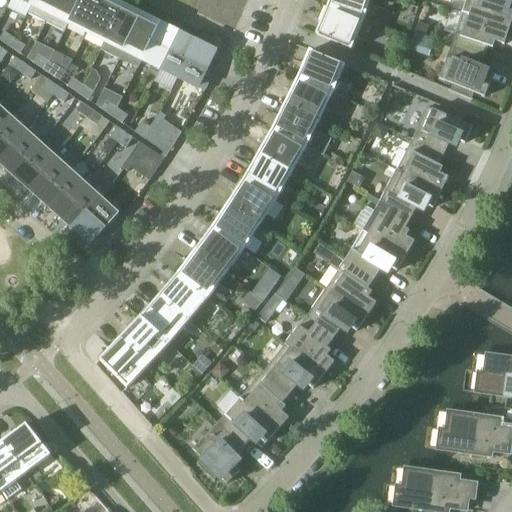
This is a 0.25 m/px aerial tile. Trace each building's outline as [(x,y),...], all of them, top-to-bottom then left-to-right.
[(11,0),(7,9),(26,18),(28,14),(34,0),(11,0)] [(46,23),(50,14),(57,0),(34,0),(28,14),(46,23)] [(69,24),(80,0),(57,0),(50,14),(46,23),(65,32),(69,24)] [(80,0),(69,24),(87,33),(103,0),(80,0)] [(112,3),(106,0),(103,0),(87,33),(105,42),(123,6),(113,1),(112,3)] [(363,22),(371,0),(329,0),(327,8),(363,22)] [(503,0),(466,0),(462,14),(510,29),(511,21),(511,11),(504,9),(505,4),(507,5),(507,3),(503,2),(503,0)] [(119,60),(124,51),(140,17),(133,13),(134,11),(123,6),(105,42),(101,51),(119,60)] [(352,51),(363,22),(327,8),(316,36),(352,51)] [(504,45),(510,29),(462,14),(451,46),(484,58),(490,41),(504,45)] [(142,60),(160,24),(149,19),(148,21),(140,17),(124,51),(119,60),(137,70),(142,60)] [(429,27),(419,23),(417,27),(416,30),(415,33),(425,37),(429,27)] [(170,30),(160,24),(142,60),(160,69),(177,35),(169,31),(170,30)] [(0,39),(0,40),(10,47),(15,39),(5,32),(0,39)] [(427,38),(425,37),(415,33),(414,36),(413,39),(411,42),(424,47),(427,38)] [(160,69),(154,82),(172,92),(178,79),(196,43),(186,37),(185,39),(177,35),(160,69)] [(26,47),(15,39),(10,47),(20,55),(26,47)] [(215,52),(196,43),(178,79),(205,92),(214,75),(206,71),(215,52)] [(480,70),(484,58),(451,46),(447,58),(439,79),(444,82),(453,85),(451,91),(449,90),(449,91),(472,101),(473,100),(471,99),(474,94),(484,98),(491,81),(480,77),(482,72),(484,73),(484,71),(480,70)] [(333,94),(345,66),(309,51),(298,78),(333,94)] [(33,63),(44,71),(49,63),(39,55),(33,63)] [(15,58),(10,66),(20,73),(26,65),(15,58)] [(60,70),(49,63),(44,71),(54,78),(60,70)] [(36,72),(26,65),(20,73),(31,80),(36,72)] [(298,78),(285,104),(320,121),(333,94),(298,78)] [(67,87),(78,94),(83,86),(73,79),(67,87)] [(43,89),(53,96),(59,88),(49,81),(43,89)] [(94,93),(83,86),(78,94),(88,101),(94,93)] [(70,95),(59,88),(53,96),(64,103),(70,95)] [(101,110),(112,117),(117,109),(107,102),(101,110)] [(82,103),(76,111),(87,119),(92,111),(82,103)] [(285,104),(272,130),(307,148),(320,121),(285,104)] [(412,140),(444,155),(449,144),(453,146),(454,145),(452,144),(454,139),(465,144),(472,127),(461,123),(464,117),(465,118),(466,117),(442,107),(442,108),(443,109),(441,114),(432,110),(427,108),(418,129),(417,129),(412,140)] [(0,128),(9,118),(0,109),(0,128)] [(128,116),(117,109),(112,117),(122,124),(128,116)] [(103,118),(92,111),(87,119),(97,126),(103,118)] [(160,113),(150,128),(156,131),(163,120),(166,117),(160,113)] [(0,159),(25,132),(9,118),(0,128),(0,159)] [(182,133),(163,120),(156,131),(172,142),(171,142),(175,145),(182,133)] [(135,133),(143,138),(150,128),(142,122),(135,133)] [(117,128),(110,138),(118,144),(125,133),(117,128)] [(164,153),(171,142),(172,142),(156,131),(150,128),(143,138),(164,153)] [(272,130),(258,155),(292,174),(307,148),(272,130)] [(25,132),(0,159),(0,160),(6,166),(4,167),(13,175),(40,145),(25,132)] [(125,133),(118,144),(126,149),(133,139),(125,133)] [(110,139),(103,148),(110,153),(117,143),(110,139)] [(444,155),(412,140),(397,171),(441,194),(449,178),(435,172),(444,155)] [(140,143),(132,154),(138,158),(154,168),(161,158),(140,143)] [(55,159),(40,145),(13,175),(22,183),(23,181),(30,187),(55,159)] [(138,158),(132,154),(122,168),(128,172),(131,168),(130,168),(138,158)] [(292,174),(258,155),(244,180),(277,201),(292,174)] [(157,171),(154,168),(138,158),(130,168),(131,168),(150,182),(157,171)] [(35,195),(43,202),(70,173),(55,159),(30,187),(36,193),(35,195)] [(441,194),(397,171),(381,202),(411,219),(417,208),(421,210),(422,209),(420,208),(423,204),(433,209),(441,194)] [(85,186),(70,173),(43,202),(52,210),(53,209),(60,215),(85,186)] [(364,179),(352,173),(347,183),(359,190),(364,179)] [(228,205),(261,226),(277,201),(244,180),(228,205)] [(65,222),(74,230),(100,200),(85,186),(60,215),(66,220),(65,222)] [(370,196),(367,201),(378,207),(380,203),(380,202),(370,196)] [(122,219),(100,200),(74,230),(90,244),(104,229),(110,234),(122,219)] [(363,232),(406,257),(415,242),(402,235),(411,219),(381,202),(380,202),(380,203),(378,207),(363,232)] [(261,226),(228,205),(212,229),(244,251),(261,226)] [(195,252),(226,275),(244,251),(212,229),(195,252)] [(363,232),(345,261),(375,280),(381,270),(385,272),(386,271),(384,270),(387,266),(397,272),(406,257),(363,232)] [(208,299),(226,275),(195,252),(178,275),(208,299)] [(375,280),(345,261),(326,290),(367,318),(376,304),(364,295),(375,280)] [(208,299),(178,275),(159,297),(189,322),(208,299)] [(285,283),(276,295),(286,302),(295,290),(285,283)] [(257,285),(251,294),(262,303),(264,300),(267,297),(269,294),(257,285)] [(357,332),(367,318),(326,290),(306,318),(334,339),(341,329),(345,332),(346,331),(345,330),(347,325),(357,332)] [(283,301),(275,295),(258,318),(266,324),(283,301)] [(159,297),(140,319),(169,345),(183,329),(193,337),(199,331),(189,322),(159,297)] [(334,339),(306,318),(285,345),(324,376),(335,363),(323,354),(334,339)] [(169,345),(140,319),(120,340),(149,367),(169,345)] [(250,329),(254,332),(259,326),(255,322),(250,329)] [(149,367),(120,340),(100,361),(127,389),(149,367)] [(263,373),(290,395),(298,386),(302,389),(302,388),(301,386),(304,382),(313,390),(324,376),(285,345),(263,373)] [(511,360),(479,356),(477,374),(511,378),(511,360)] [(220,365),(213,372),(221,379),(225,374),(225,369),(220,365)] [(290,395),(263,373),(240,398),(278,432),(289,419),(278,409),(290,395)] [(511,378),(477,374),(471,373),(468,392),(511,398),(511,378)] [(165,401),(171,407),(179,399),(174,393),(165,401)] [(261,449),(266,444),(278,432),(240,398),(217,424),(243,448),(251,439),(261,449)] [(441,413),(439,431),(511,441),(511,442),(511,428),(503,427),(503,422),(504,422),(504,421),(441,413)] [(234,457),(243,448),(217,424),(208,433),(209,433),(193,449),(197,453),(196,454),(203,461),(199,465),(198,464),(197,465),(215,483),(215,482),(214,481),(219,476),(227,485),(240,472),(232,464),(235,460),(237,461),(238,460),(234,457)] [(3,443),(26,474),(51,456),(27,425),(3,443)] [(509,454),(511,442),(511,441),(439,431),(433,430),(430,449),(493,458),(493,456),(493,452),(509,454)] [(3,443),(0,445),(0,489),(2,492),(8,500),(22,490),(16,482),(18,481),(26,474),(3,443)] [(398,469),(395,487),(468,498),(474,499),(476,485),(459,483),(460,479),(461,478),(398,469)] [(466,511),(468,498),(395,487),(390,486),(387,506),(433,511),(449,511),(450,508),(466,511)]
